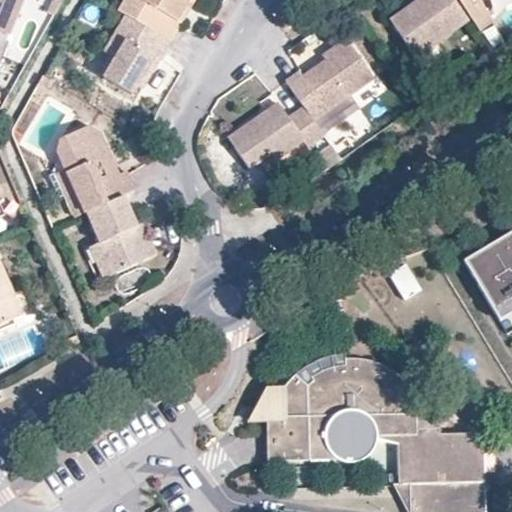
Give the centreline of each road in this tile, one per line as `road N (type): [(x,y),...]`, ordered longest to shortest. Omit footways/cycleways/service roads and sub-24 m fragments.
road 1 (tertiary): [(228,298),(511,128)]
road 2 (residential): [(228,298),(181,144),(190,112),(257,0)]
road 3 (tertiary): [(0,442),(228,298)]
